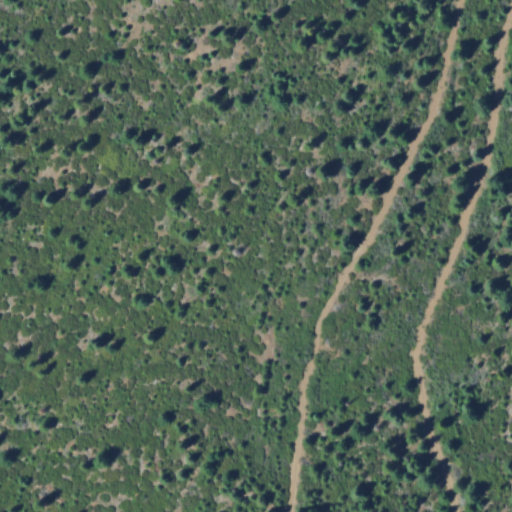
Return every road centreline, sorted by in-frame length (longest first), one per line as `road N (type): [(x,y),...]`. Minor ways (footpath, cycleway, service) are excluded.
road 1 (track): [(284,511),(320,321),(369,240),(448,64),(456,0)]
road 2 (track): [(452,511),(421,417),(416,342),(487,144),(511,9)]
